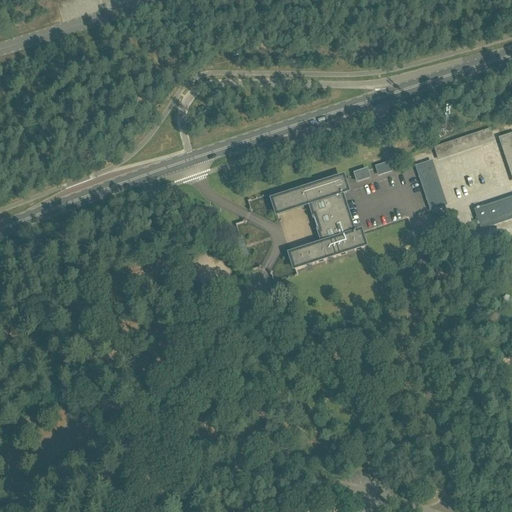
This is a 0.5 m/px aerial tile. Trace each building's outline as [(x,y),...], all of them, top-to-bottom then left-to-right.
[(489,132),(434,150),(438,161),(493,143),(489,132)] [(511,136),(511,134),(498,139),(511,180),(511,136)] [(432,161),(419,166),(431,204),(444,199),(432,161)] [(368,171),(353,176),(356,183),(370,179),(368,171)] [(342,179),(272,202),(277,215),(307,205),(312,220),(314,219),(317,229),(315,230),(320,246),(290,256),(294,269),(363,246),(359,233),(355,235),(354,234),(353,234),(340,196),(342,195),(341,194),(346,193),(342,179)] [(511,197),(473,211),(480,231),(511,220),(511,197)] [(242,237),(232,240),(238,261),(248,258),(242,237)]
